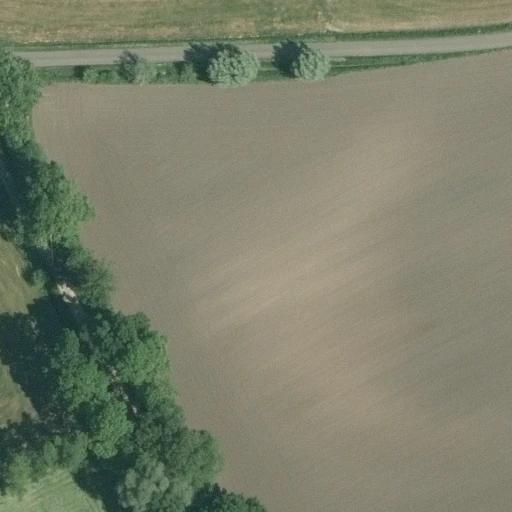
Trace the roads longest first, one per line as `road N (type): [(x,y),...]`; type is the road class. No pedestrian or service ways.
road 1 (unclassified): [(0,60),(511,40)]
road 2 (track): [(0,168),(183,511)]
